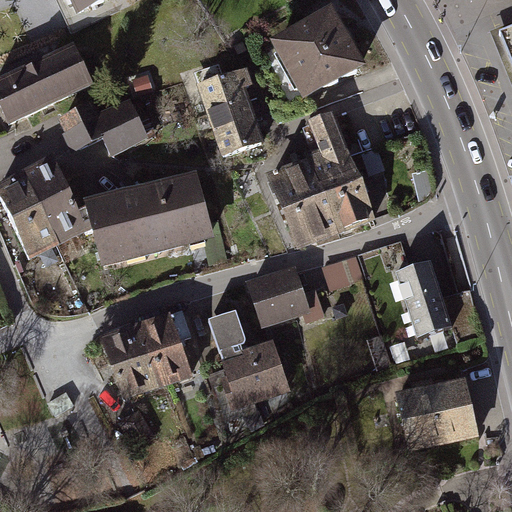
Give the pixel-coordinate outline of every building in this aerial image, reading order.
[(67,0),(78,22),(128,0),(67,0)] [(289,0),(298,12),(314,0),(289,0)] [(329,18),(264,53),(296,112),(361,77),(329,18)] [(511,30),(494,38),(511,80),(511,30)] [(76,49),(0,82),(0,92),(13,123),(99,86),(89,62),(83,65),(76,49)] [(221,68),(194,77),(204,106),(247,92),(255,90),(250,74),(226,82),(221,68)] [(204,106),(214,137),(258,120),(247,92),(204,106)] [(100,103),(61,122),(74,157),(107,142),(115,160),(153,140),(139,103),(106,116),(100,103)] [(315,158),(268,179),(301,256),(379,225),(337,116),(302,128),(315,158)] [(214,137),(224,162),(267,147),(258,120),(214,137)] [(55,160),(0,187),(0,195),(33,268),(93,235),(87,215),(82,217),(75,197),(79,195),(77,186),(84,183),(78,169),(63,177),(55,160)] [(87,215),(93,235),(103,274),(217,246),(199,177),(85,205),(87,215)] [(361,260),(329,270),(336,293),(368,283),(361,260)] [(429,267),(398,278),(420,342),(452,331),(458,349),(485,340),(470,296),(442,305),(429,267)] [(302,269),(255,284),(269,328),(304,318),(307,328),(329,321),(320,293),(311,296),(302,269)] [(242,310),(213,320),(247,412),(298,393),(279,341),(256,349),(242,310)] [(177,316),(107,342),(129,400),(199,374),(177,316)] [(465,380),(403,393),(416,453),(478,439),(465,380)] [(26,467),(52,464),(50,448),(69,446),(66,424),(21,429),(26,467)]
